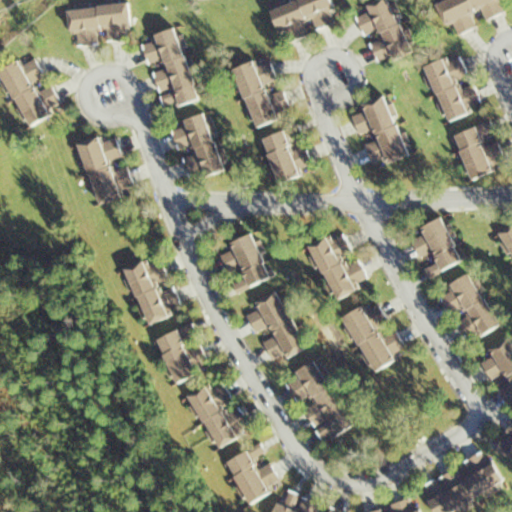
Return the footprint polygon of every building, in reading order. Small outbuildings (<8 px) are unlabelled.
[(331,0),(295,0),(270,12),(279,32),(285,30),(291,42),(341,19),(331,0)] [(378,0),(365,6),(368,12),(358,16),(369,42),(370,42),(380,65),(411,52),(390,0),(378,0)] [(440,0),(436,2),(452,37),(478,26),(473,15),(482,11),(486,20),(509,11),(504,0),(440,0)] [(107,42),(133,39),(129,3),(68,10),(71,36),(76,35),(77,45),(101,43),(100,34),(106,33),(107,42)] [(200,99),(177,29),(143,41),(151,65),(160,62),(163,70),(154,73),(161,95),(163,94),(168,110),(200,99)] [(425,67),(446,123),(483,108),(462,52),(425,67)] [(0,70),(27,126),(65,107),(54,85),(38,93),(33,82),(46,76),(37,59),(22,66),(19,61),(0,70)] [(285,90),(271,95),(267,84),(279,80),(272,60),(258,65),(256,61),(234,69),(255,128),(293,115),(285,90)] [(409,156),(385,96),(362,106),(364,112),(353,116),(361,136),(372,132),(376,142),(368,145),(377,169),(409,156)] [(179,150),(192,147),(195,155),(186,158),(192,181),(225,171),(209,115),(172,125),(179,150)] [(495,173),(492,166),(506,161),(499,142),(486,146),(483,135),(494,132),(491,123),(455,135),(470,181),(495,173)] [(307,146),(293,150),(290,140),(304,135),(301,126),(262,138),(277,182),(315,169),(307,146)] [(98,203),(136,190),(129,166),(114,171),(110,160),(124,156),(118,138),(102,143),(100,135),(78,142),(98,203)] [(429,276),(463,261),(443,216),(419,226),(423,235),(412,239),(420,258),(432,253),(436,263),(426,268),(429,276)] [(511,224),(500,231),(511,253),(511,224)] [(238,292),(272,278),(252,231),(229,241),(233,249),(222,253),(238,292)] [(308,244),(336,300),(372,282),(360,258),(345,266),(341,258),(354,251),(345,234),(330,242),(327,235),(308,244)] [(126,266),(147,323),(184,309),(175,286),(162,291),(158,282),(169,278),(163,261),(151,266),(148,258),(126,266)] [(442,296),(451,313),(462,307),(467,317),(460,321),(464,327),(472,323),(479,336),(499,326),(470,272),(449,283),(452,291),(442,296)] [(251,312),(274,363),(307,348),(279,289),(253,301),(257,309),(251,312)] [(373,371),(408,349),(396,330),(383,338),(377,328),(389,320),(379,304),(365,312),(361,305),(340,318),(373,371)] [(193,323),(156,338),(174,381),(211,366),(193,323)] [(511,338),(511,337),(489,349),(493,357),(482,363),(492,380),(503,373),(509,384),(500,389),(506,399),(511,395),(511,338)] [(322,442),(353,426),(318,361),(288,377),(322,442)] [(240,408),(225,416),(217,401),(227,396),(224,390),(213,396),(206,384),(190,393),(219,449),(242,436),(238,427),(247,422),(240,408)] [(227,460),(248,503),(272,491),(269,486),(281,479),(273,462),(260,469),(255,459),(268,452),(262,442),(227,460)] [(428,499),(434,511),(450,511),(504,484),(486,450),(464,462),(469,473),(462,477),(458,468),(439,477),(446,490),(428,499)] [(277,501),(273,511),(349,511),(289,493),(286,504),(277,501)] [(391,504),(393,511),(420,511),(417,497),(391,504)]
